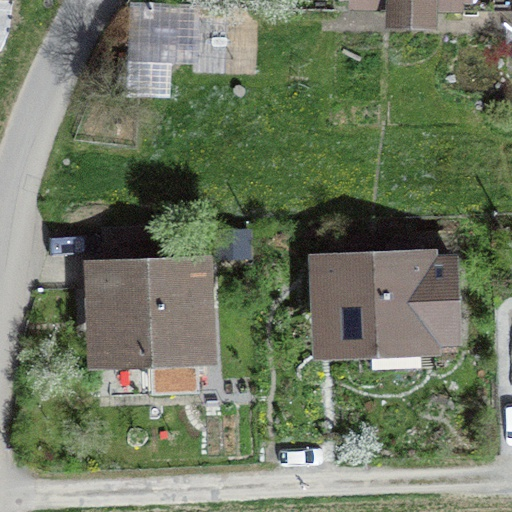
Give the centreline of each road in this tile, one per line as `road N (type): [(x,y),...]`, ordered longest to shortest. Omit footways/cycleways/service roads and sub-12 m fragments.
road 1 (residential): [(0,484),(511,466)]
road 2 (unclassified): [(74,0),(10,181),(0,247)]
